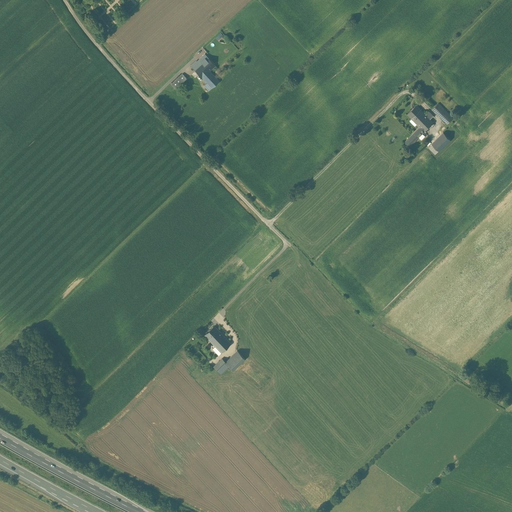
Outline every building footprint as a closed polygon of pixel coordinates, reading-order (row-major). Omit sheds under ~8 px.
[(197,62),(199,64),(207,57),(205,54),(197,62)] [(197,67),(205,75),(210,71),(215,66),(207,57),(199,64),(197,67)] [(199,64),(197,62),(196,61),(191,66),(194,69),(197,67),(199,64)] [(205,75),(197,67),(194,69),(202,78),(205,75)] [(205,75),(202,78),(207,83),(212,88),(219,81),(210,71),(205,75)] [(171,84),(175,89),(186,79),(182,74),(171,84)] [(438,103),(432,109),(447,124),(453,118),(438,103)] [(416,105),(407,114),(420,127),(424,131),(433,122),(430,119),(426,115),(416,105)] [(424,131),(420,127),(406,141),(410,146),(415,141),(424,131)] [(432,144),(439,151),(451,140),(443,133),(432,144)] [(439,151),(432,144),(428,147),(436,155),(439,151)] [(231,344),(214,327),(205,335),(215,346),(221,353),(231,344)] [(218,355),(221,353),(215,346),(212,349),(218,355)] [(226,362),(225,363),(229,366),(233,370),(245,359),(237,351),(226,362)] [(220,374),(229,366),(225,363),(226,362),(222,359),(213,367),(220,374)]
